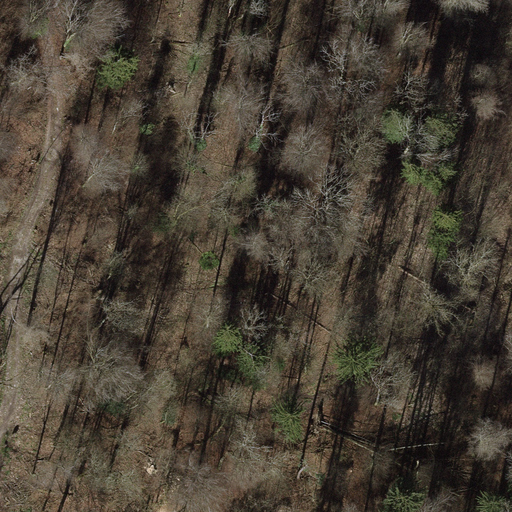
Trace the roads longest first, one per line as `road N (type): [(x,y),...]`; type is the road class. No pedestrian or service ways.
road 1 (motorway): [(0,448),(267,0)]
road 2 (track): [(0,423),(16,353),(14,276),(55,139),(53,56),(33,0)]
road 3 (motorway): [(127,0),(0,215)]
